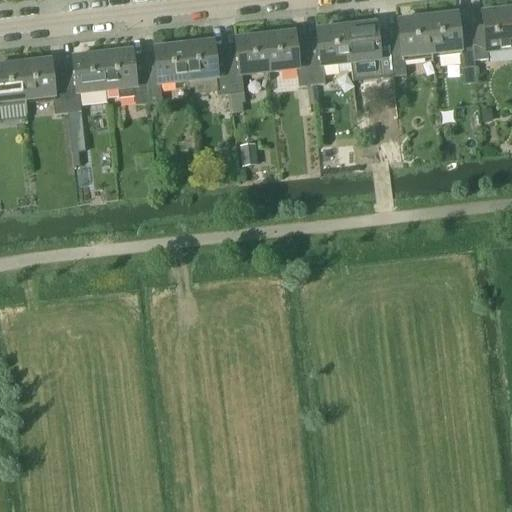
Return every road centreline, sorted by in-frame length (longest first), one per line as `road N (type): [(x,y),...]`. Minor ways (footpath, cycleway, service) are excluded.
road 1 (unclassified): [(0,268),(511,207)]
road 2 (residential): [(0,31),(272,0)]
